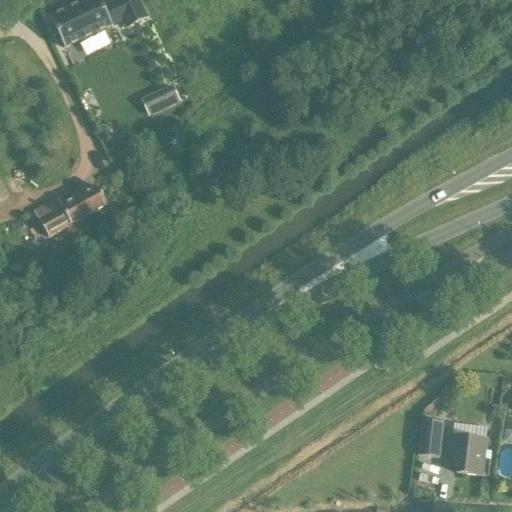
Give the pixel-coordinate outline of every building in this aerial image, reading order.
[(99,0),(89,0),(50,19),(65,49),(112,27),(110,23),(121,17),(127,30),(147,20),(138,0),(112,0),(115,5),(104,10),(99,0)] [(99,50),(94,37),(69,47),(74,60),(99,50)] [(172,87),(164,91),(172,107),(179,104),(172,87)] [(0,200),(10,196),(0,176),(0,200)] [(50,235),(108,204),(105,197),(106,196),(104,191),(103,192),(100,185),(65,204),(61,197),(36,210),(50,235)] [(443,424),(422,421),(418,457),(440,460),(443,424)] [(457,474),(483,477),(487,441),(450,436),(447,460),(459,462),(457,474)]
